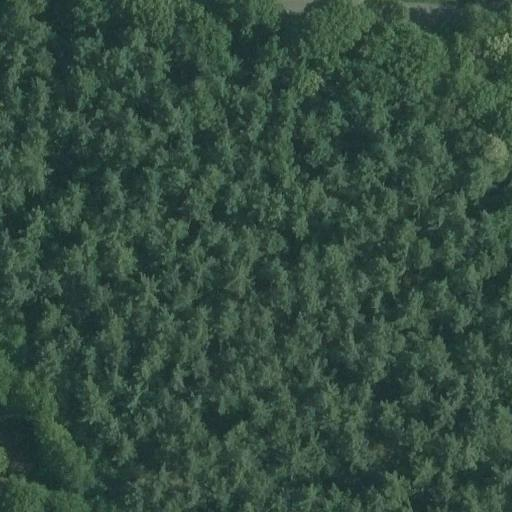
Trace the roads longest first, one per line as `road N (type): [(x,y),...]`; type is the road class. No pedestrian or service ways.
road 1 (tertiary): [(511,13),(341,15),(254,0)]
road 2 (track): [(511,213),(375,114)]
